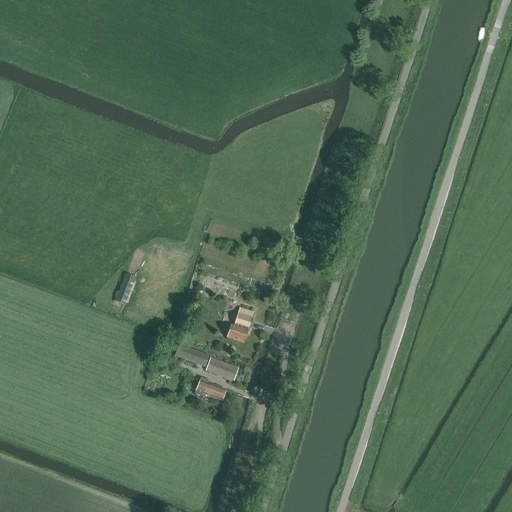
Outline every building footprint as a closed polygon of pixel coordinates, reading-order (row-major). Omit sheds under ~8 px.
[(136,278),(126,274),(116,301),(125,305),(136,278)] [(247,331),(248,328),(253,313),(240,309),(235,324),(234,327),(231,326),(227,338),(243,344),(247,331)] [(206,368),(210,356),(179,345),(175,357),(206,368)] [(210,359),(206,371),(234,381),(238,369),(210,359)] [(222,402),(226,392),(208,384),(209,381),(201,378),(195,394),(203,397),(204,394),(222,402)]
